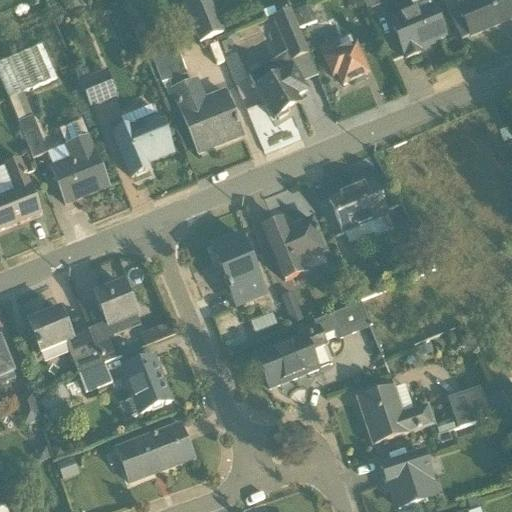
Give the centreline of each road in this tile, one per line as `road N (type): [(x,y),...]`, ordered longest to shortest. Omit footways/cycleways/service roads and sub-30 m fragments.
road 1 (residential): [(151,226),(511,76)]
road 2 (residential): [(240,438),(151,226)]
road 3 (residential): [(0,288),(151,226)]
